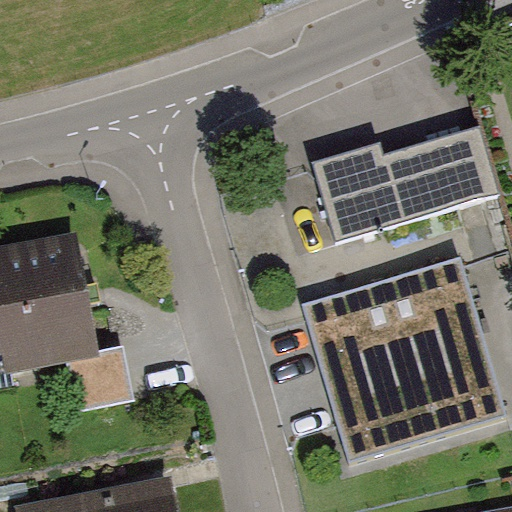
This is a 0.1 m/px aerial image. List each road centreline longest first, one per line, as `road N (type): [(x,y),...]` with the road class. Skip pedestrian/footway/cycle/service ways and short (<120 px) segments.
road 1 (residential): [(147,116),(255,511)]
road 2 (residential): [(451,0),(147,116)]
road 3 (residential): [(147,116),(0,153)]
